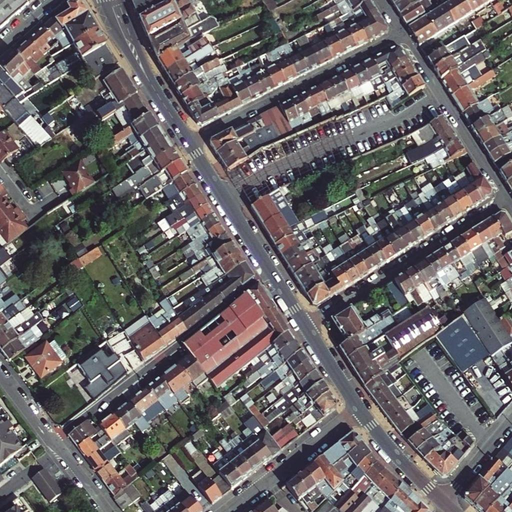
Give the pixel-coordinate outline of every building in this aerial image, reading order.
[(0,0),(0,30),(30,3),(26,0),(0,0)] [(79,0),(74,0),(62,11),(65,14),(59,18),(57,15),(54,18),(63,29),(88,14),(79,0)] [(140,0),(134,4),(139,18),(174,0),(140,0)] [(189,0),(174,0),(139,18),(147,37),(180,21),(177,10),(181,8),(180,5),(190,0),(189,0)] [(191,2),(190,0),(180,5),(181,8),(177,10),(180,21),(196,13),(191,2)] [(268,0),(264,0),(262,1),(264,5),(268,12),(272,10),(274,9),(271,5),(268,0)] [(354,10),(370,0),(369,0),(343,0),(334,6),(318,15),(321,20),(337,10),(340,17),(352,11),(354,10)] [(357,16),(359,16),(364,14),(366,16),(376,10),(370,0),(354,10),(356,13),(357,16)] [(400,0),(395,4),(401,12),(419,1),(420,0),(400,0)] [(434,5),(431,0),(420,0),(419,1),(425,10),(434,5)] [(450,13),(468,2),(466,0),(451,0),(445,4),(450,13)] [(473,11),(491,0),(490,0),(471,0),(468,2),(473,11)] [(426,11),(425,10),(419,1),(401,12),(407,23),(426,11)] [(456,22),(473,11),(468,2),(450,13),(456,22)] [(445,4),(428,14),(433,23),(450,13),(445,4)] [(277,18),(272,10),(268,12),(272,20),(273,21),(277,18)] [(376,10),(366,16),(367,19),(379,36),(386,32),(387,28),(376,10)] [(354,15),(353,14),(352,11),(340,17),(343,23),(349,20),(349,18),(354,15)] [(210,17),(199,22),(196,13),(180,21),(147,37),(156,60),(156,61),(184,44),(189,40),(220,26),(218,23),(216,24),(213,19),(210,17)] [(439,32),(456,22),(450,13),(433,23),(439,32)] [(73,43),(97,30),(88,14),(63,29),(54,18),(45,25),(58,42),(64,48),(73,43)] [(428,14),(409,26),(415,35),(433,23),(428,14)] [(354,15),(349,18),(349,20),(353,26),(358,23),(354,15)] [(488,15),(486,16),(485,15),(479,19),(482,24),(490,19),(488,15)] [(336,26),(339,32),(334,35),(344,54),(356,47),(346,29),(343,23),(340,17),(328,23),(331,28),(336,26)] [(478,23),(475,18),(466,24),(469,28),(462,32),(464,35),(476,28),(475,25),(478,23)] [(379,36),(367,19),(358,23),(368,41),(379,36)] [(286,33),(279,21),(275,24),(280,33),(281,35),(286,33)] [(358,23),(353,26),(346,29),(356,47),(368,41),(358,23)] [(433,23),(415,35),(420,44),(439,32),(433,23)] [(58,42),(45,25),(30,38),(43,54),(48,51),(58,42)] [(81,59),(106,45),(97,30),(73,43),(78,52),(48,70),(45,66),(40,70),(34,75),(40,83),(44,87),(49,83),(49,82),(70,69),(83,62),(81,59)] [(312,36),(309,32),(305,34),(309,41),(313,39),(312,36)] [(301,48),(303,51),(299,53),(309,71),(321,65),(311,46),(309,41),(305,34),(296,38),(301,48)] [(344,54),(334,35),(323,41),(332,59),(344,54)] [(463,36),(456,40),(448,45),(429,57),(435,68),(479,41),(475,35),(466,41),(463,36)] [(448,45),(456,40),(452,35),(444,40),(448,45)] [(43,54),(30,38),(14,52),(28,68),(34,63),(43,54)] [(184,44),(156,61),(164,73),(208,46),(210,49),(214,47),(210,40),(205,42),(204,39),(187,49),(184,44)] [(489,49),(482,39),(479,41),(435,68),(441,78),(479,55),(489,49)] [(281,46),(284,51),(288,58),(297,77),(309,71),(299,53),(298,50),(292,40),(285,43),(281,46)] [(444,40),(425,51),(429,57),(448,45),(444,40)] [(332,59),(323,41),(311,46),(321,65),(332,59)] [(214,47),(210,49),(208,46),(164,73),(173,87),(203,69),(199,62),(223,48),(221,44),(214,47)] [(100,77),(118,65),(106,45),(81,59),(83,62),(95,80),(100,77)] [(284,51),(281,46),(269,51),(286,83),(297,77),(288,58),(281,62),(277,55),(284,51)] [(378,70),(381,68),(388,63),(390,66),(405,56),(400,47),(396,46),(372,58),(378,70)] [(267,60),(271,67),(265,70),(274,89),(286,83),(269,51),(258,57),(261,62),(261,63),(267,60)] [(28,68),(14,52),(6,60),(23,80),(32,73),(28,68)] [(478,62),(482,59),(479,55),(441,78),(452,94),(492,70),(493,69),(490,65),(471,77),(467,70),(478,63),(478,62)] [(396,76),(412,66),(405,56),(390,66),(383,70),(384,72),(381,74),(385,82),(389,80),(396,76)] [(378,70),(372,58),(361,63),(374,87),(380,98),(383,97),(378,87),(385,82),(381,74),(380,72),(378,70)] [(23,80),(6,60),(0,66),(0,68),(22,93),(31,88),(23,80)] [(203,69),(173,87),(180,97),(208,82),(215,78),(223,74),(225,73),(227,72),(221,61),(203,69)] [(247,62),(236,68),(240,76),(251,70),(249,68),(247,62)] [(249,68),(251,70),(254,76),(263,94),(274,89),(265,70),(261,63),(261,62),(257,64),(249,68)] [(40,70),(34,63),(28,68),(32,73),(34,75),(40,70)] [(374,87),(361,63),(350,69),(363,92),(374,87)] [(418,76),(412,66),(396,76),(399,81),(392,85),(389,80),(385,82),(391,93),(418,76)] [(0,68),(0,110),(1,112),(4,115),(17,104),(14,100),(22,93),(0,68)] [(49,83),(71,71),(70,69),(49,82),(49,83)] [(363,92),(350,69),(340,74),(352,97),(358,108),(369,103),(364,94),(363,92)] [(92,112),(95,111),(100,107),(132,86),(121,70),(103,82),(100,77),(95,80),(73,95),(89,119),(94,116),(92,112)] [(495,74),(492,70),(452,94),(462,111),(477,102),(470,90),(495,74)] [(226,99),(218,103),(213,105),(209,97),(187,108),(191,115),(197,123),(203,125),(229,112),(241,105),(232,87),(227,78),(225,79),(223,74),(215,78),(219,85),(226,99)] [(352,97),(340,74),(329,80),(341,103),(346,113),(350,111),(344,101),(352,97)] [(263,94),(254,76),(243,82),(252,100),(263,94)] [(401,100),(424,86),(418,76),(391,93),(386,96),(390,101),(398,96),(401,100)] [(208,82),(180,97),(187,108),(209,97),(213,92),(219,85),(215,78),(208,82)] [(341,103),(329,80),(319,85),(332,110),(336,117),(338,116),(334,107),(341,103)] [(252,100),(243,82),(232,87),(241,105),(252,100)] [(44,87),(40,83),(31,88),(22,93),(14,100),(17,104),(44,87)] [(332,110),(319,85),(308,90),(317,106),(322,115),(332,110)] [(121,103),(136,93),(132,86),(100,107),(95,111),(92,112),(94,116),(89,119),(93,125),(123,106),(121,103)] [(317,106),(308,90),(299,95),(307,111),(317,106)] [(218,103),(213,92),(209,97),(213,105),(218,103)] [(136,93),(121,103),(123,106),(131,118),(114,129),(114,130),(101,138),(104,143),(149,113),(136,93)] [(364,94),(369,103),(372,102),(367,93),(364,94)] [(307,111),(299,95),(289,100),(303,126),(305,130),(315,126),(307,111)] [(393,106),(401,100),(398,96),(390,101),(393,106)] [(477,102),(462,111),(472,127),(493,113),(490,109),(483,98),(477,102)] [(303,126),(289,100),(279,105),(288,123),(295,120),(299,128),(303,126)] [(17,104),(4,115),(11,124),(33,152),(47,142),(43,137),(17,104)] [(493,113),(501,108),(498,104),(490,109),(493,113)] [(505,115),(501,108),(493,113),(472,127),(478,135),(501,122),(500,119),(505,115)] [(248,134),(271,122),(265,112),(211,139),(210,143),(216,152),(240,138),(248,134)] [(126,138),(131,145),(139,139),(158,127),(149,113),(104,143),(98,147),(100,150),(102,153),(126,138)] [(442,115),(421,128),(430,142),(451,129),(442,115)] [(511,124),(511,116),(501,122),(478,135),(483,145),(511,131),(511,125),(511,124)] [(93,125),(89,119),(83,123),(87,129),(93,125)] [(293,124),(296,129),(299,128),(295,120),(288,123),(290,126),(293,124)] [(240,138),(216,152),(222,161),(241,148),(252,143),(275,131),(271,122),(248,134),(240,138)] [(296,129),(293,124),(290,126),(294,134),(298,133),(296,129)] [(126,163),(165,138),(158,127),(139,139),(131,145),(125,149),(125,150),(127,153),(119,158),(123,164),(126,163)] [(417,156),(422,162),(437,153),(458,139),(451,129),(430,142),(416,151),(407,155),(410,160),(417,156)] [(0,131),(0,163),(2,162),(16,151),(0,131)] [(275,131),(252,143),(241,148),(222,161),(227,169),(247,157),(262,148),(274,144),(280,141),(280,140),(275,131)] [(511,142),(511,131),(483,145),(489,154),(511,142)] [(133,174),(172,149),(165,138),(126,163),(133,174)] [(455,158),(466,153),(458,139),(437,153),(440,158),(431,163),(434,168),(444,163),(455,158)] [(500,171),(511,163),(511,142),(489,154),(500,171)] [(144,184),(179,161),(172,149),(133,174),(129,177),(113,187),(120,199),(144,184)] [(119,158),(127,153),(125,150),(117,155),(119,158)] [(111,163),(110,160),(107,161),(113,171),(116,169),(111,163)] [(92,185),(77,161),(61,172),(71,188),(69,190),(73,197),(92,185)] [(162,188),(187,172),(179,161),(144,184),(148,191),(159,184),(162,188)] [(338,165),(343,173),(349,170),(345,162),(338,165)] [(126,163),(123,164),(121,166),(129,177),(133,174),(126,163)] [(451,163),(446,167),(461,191),(472,207),(482,201),(471,185),(467,187),(451,163)] [(511,163),(500,171),(507,182),(511,178),(511,163)] [(467,168),(475,182),(471,185),(482,201),(490,196),(491,191),(474,164),(467,168)] [(343,173),(346,180),(353,177),(349,170),(343,173)] [(169,199),(194,184),(187,172),(162,188),(169,199)] [(448,180),(443,183),(452,197),(463,213),(472,207),(461,191),(457,193),(448,180)] [(436,182),(431,185),(434,188),(453,219),(463,213),(452,197),(447,200),(438,186),(436,182)] [(452,197),(443,183),(438,186),(447,200),(452,197)] [(151,195),(162,188),(159,184),(148,191),(151,195)] [(155,213),(166,206),(170,212),(200,193),(194,184),(169,199),(164,202),(153,209),(155,213)] [(251,207),(270,237),(297,223),(289,209),(290,208),(282,194),(291,189),(289,185),(278,190),(251,207)] [(420,189),(424,195),(433,208),(443,225),(453,219),(434,188),(426,193),(423,187),(420,189)] [(360,189),(353,192),(355,194),(359,200),(364,197),(360,189)] [(172,224),(207,203),(200,193),(170,212),(162,218),(168,227),(172,224)] [(433,208),(424,195),(419,198),(428,212),(433,208)] [(428,212),(419,198),(414,201),(434,231),(443,225),(433,208),(428,212)] [(62,204),(46,215),(51,223),(73,209),(68,201),(62,204)] [(434,231),(414,201),(404,207),(424,237),(434,231)] [(390,205),(393,209),(395,213),(414,243),(424,237),(404,207),(400,210),(395,202),(390,205)] [(181,224),(185,230),(188,227),(213,212),(207,203),(172,224),(174,228),(181,224)] [(17,208),(12,212),(7,205),(0,209),(0,229),(21,213),(17,208)] [(337,220),(346,215),(344,211),(335,216),(337,220)] [(192,239),(219,223),(213,212),(188,227),(191,232),(181,239),(182,242),(178,244),(180,247),(186,243),(192,239)] [(304,218),(305,219),(297,223),(270,237),(275,244),(308,228),(317,224),(323,221),(318,212),(310,216),(310,215),(304,218)] [(388,212),(384,215),(386,219),(405,249),(414,243),(395,213),(390,216),(388,212)] [(511,225),(504,213),(498,212),(491,217),(504,236),(511,230),(511,225)] [(21,224),(26,220),(21,213),(0,229),(0,245),(2,249),(7,245),(26,230),(21,224)] [(380,222),(375,213),(371,216),(395,255),(405,249),(386,219),(380,222)] [(366,219),(371,226),(366,229),(386,261),(395,255),(371,216),(366,219)] [(504,236),(491,217),(480,223),(502,256),(507,253),(498,240),(504,236)] [(199,250),(226,233),(219,223),(192,239),(186,243),(192,254),(195,252),(199,250)] [(502,256),(480,223),(470,230),(483,250),(485,254),(490,251),(494,257),(502,270),(508,266),(502,256)] [(307,232),(310,231),(308,228),(275,244),(281,255),(307,239),(305,236),(308,234),(307,232)] [(358,234),(356,235),(361,243),(377,267),(386,261),(366,229),(358,234)] [(483,250),(470,230),(460,237),(479,267),(482,265),(476,255),(483,250)] [(195,252),(198,256),(202,261),(232,243),(226,233),(199,250),(195,252)] [(315,238),(313,235),(307,239),(281,255),(288,265),(314,249),(309,242),(315,238)] [(74,236),(65,242),(69,247),(78,241),(74,236)] [(479,267),(460,237),(449,244),(465,270),(470,267),(473,271),(479,267)] [(353,238),(350,240),(347,241),(367,273),(377,267),(361,243),(357,245),(353,238)] [(342,245),(339,246),(344,254),(359,278),(367,273),(347,241),(342,245)] [(180,280),(200,269),(203,274),(238,252),(232,243),(202,261),(196,265),(177,276),(180,280)] [(465,270),(449,244),(441,249),(457,275),(465,270)] [(318,253),(314,248),(314,249),(288,265),(294,275),(321,258),(326,255),(322,249),(319,245),(317,247),(321,252),(318,253)] [(80,262),(97,251),(93,246),(76,257),(80,262)] [(330,252),(326,246),(322,249),(326,255),(330,252)] [(336,249),(334,250),(330,252),(350,283),(359,278),(344,254),(341,256),(336,249)] [(457,275),(441,249),(432,255),(449,281),(457,275)] [(511,263),(511,249),(507,253),(502,256),(508,266),(511,263)] [(485,254),(489,260),(494,257),(490,251),(485,254)] [(203,274),(199,275),(206,286),(245,262),(238,252),(203,274)] [(321,258),(327,267),(334,278),(341,289),(350,283),(330,252),(326,255),(321,258)] [(449,281),(432,255),(423,260),(443,291),(447,289),(444,284),(449,281)] [(202,261),(198,256),(193,260),(196,265),(202,261)] [(300,284),(327,267),(321,258),(294,275),(300,284)] [(443,291),(423,260),(411,268),(426,290),(432,299),(438,295),(441,299),(442,299),(444,302),(448,299),(443,291)] [(220,288),(218,289),(225,299),(254,276),(245,262),(206,286),(171,306),(172,308),(176,314),(188,305),(202,295),(207,291),(214,287),(218,285),(220,288)] [(504,280),(511,275),(511,263),(508,266),(502,270),(499,272),(504,280)] [(157,275),(152,267),(147,270),(152,278),(157,275)] [(307,295),(334,278),(327,267),(300,284),(307,295)] [(487,280),(497,273),(494,267),(483,274),(487,280)] [(426,290),(411,268),(403,273),(420,300),(424,298),(421,294),(426,290)] [(64,278),(59,270),(53,274),(58,283),(64,278)] [(468,275),(468,274),(465,270),(457,275),(460,280),(468,275)] [(420,300),(403,273),(393,279),(408,302),(412,300),(419,311),(425,308),(420,300)] [(509,289),(511,287),(511,275),(504,280),(499,284),(504,292),(509,289)] [(158,287),(167,282),(164,278),(155,283),(158,287)] [(307,295),(312,304),(316,305),(341,289),(334,278),(307,295)] [(408,302),(393,279),(385,285),(400,307),(408,302)] [(289,331),(258,284),(183,344),(190,353),(206,373),(217,387),(252,360),(289,331)] [(214,287),(207,291),(202,295),(212,310),(225,299),(218,289),(216,290),(214,287)] [(480,293),(472,298),(476,304),(484,299),(481,295),(480,293)] [(212,310),(202,295),(188,305),(199,320),(212,310)] [(467,310),(476,304),(472,298),(463,304),(467,310)] [(467,310),(462,313),(463,314),(488,353),(489,355),(495,351),(499,349),(511,368),(511,345),(510,342),(511,341),(498,321),(495,317),(492,312),(491,310),(487,304),(487,303),(484,299),(476,304),(467,310)] [(17,310),(23,305),(19,300),(8,309),(0,315),(0,328),(19,313),(17,310)] [(454,309),(459,317),(463,314),(462,313),(467,310),(463,304),(454,309)] [(199,320),(188,305),(176,314),(187,329),(199,320)] [(0,340),(34,314),(28,306),(19,313),(0,328),(0,340)] [(362,325),(350,307),(331,319),(346,342),(390,314),(393,312),(390,307),(377,316),(376,314),(365,321),(364,324),(362,325)] [(166,312),(151,323),(166,345),(187,329),(176,314),(172,308),(166,312)] [(419,311),(415,314),(397,326),(378,338),(386,351),(355,371),(365,385),(380,374),(386,370),(396,363),(434,336),(441,331),(434,321),(427,310),(425,308),(419,311)] [(437,319),(430,308),(427,310),(434,321),(437,319)] [(40,316),(37,312),(34,314),(0,340),(0,348),(1,351),(29,329),(31,328),(28,325),(40,316)] [(378,338),(397,326),(390,314),(346,342),(339,347),(347,358),(378,338)] [(449,325),(441,331),(434,336),(462,373),(479,360),(483,366),(487,372),(490,376),(493,381),(496,386),(499,390),(490,397),(496,406),(502,411),(511,399),(511,389),(508,384),(505,379),(502,374),(499,369),(497,365),(494,362),(492,359),(489,355),(488,353),(463,314),(459,317),(449,325)] [(145,360),(166,345),(151,323),(146,315),(125,330),(145,360)] [(443,315),(437,319),(434,321),(441,331),(449,325),(443,315)] [(498,321),(511,341),(510,342),(511,345),(511,324),(509,320),(506,315),(501,318),(498,321)] [(9,361),(37,339),(29,329),(1,351),(9,361)] [(247,379),(296,341),(289,331),(252,360),(255,364),(243,373),(247,379)] [(378,338),(347,358),(355,371),(386,351),(378,338)] [(114,351),(106,340),(77,363),(90,381),(87,384),(94,396),(128,372),(119,359),(114,351)] [(269,376),(302,350),(296,341),(247,379),(243,382),(246,387),(266,372),(269,376)] [(60,362),(45,342),(25,357),(41,377),(60,362)] [(494,362),(497,365),(499,369),(502,374),(505,379),(508,384),(511,389),(511,368),(499,349),(495,351),(499,358),(494,362)] [(282,381),(308,361),(302,350),(269,376),(260,383),(265,389),(280,378),(282,381)] [(206,373),(190,353),(178,363),(191,378),(193,382),(206,373)] [(290,392),(316,372),(308,361),(282,381),(290,392)] [(177,388),(191,378),(178,363),(162,375),(179,399),(183,403),(191,396),(187,392),(183,395),(177,388)] [(298,401),(322,382),(316,372),(290,392),(286,395),(290,400),(285,405),(288,409),(298,401)] [(380,374),(365,385),(374,398),(389,387),(380,374)] [(179,399),(162,375),(147,386),(166,410),(166,411),(173,406),(170,401),(173,399),(175,402),(179,399)] [(396,381),(389,387),(374,398),(378,404),(388,418),(392,423),(409,410),(412,408),(400,393),(405,390),(396,381)] [(293,421),(329,392),(322,382),(298,401),(302,405),(287,417),(291,423),(293,421)] [(148,424),(166,410),(147,386),(129,400),(148,424)] [(334,409),(336,402),(329,392),(293,421),(296,424),(302,420),(309,428),(334,409)] [(237,401),(230,393),(224,397),(231,406),(237,401)] [(235,410),(246,424),(249,428),(272,457),(282,450),(272,437),(268,433),(264,427),(257,418),(249,408),(241,398),(237,401),(231,406),(235,410)] [(148,424),(129,400),(114,412),(126,429),(135,422),(142,431),(146,428),(148,431),(151,428),(148,424)] [(225,418),(235,410),(231,406),(221,413),(225,418)] [(409,410),(392,423),(401,435),(429,413),(424,408),(414,416),(409,410)] [(11,421),(4,411),(0,413),(0,470),(0,471),(17,459),(21,465),(34,455),(29,448),(26,450),(24,452),(10,434),(12,432),(15,430),(10,424),(11,421)] [(114,412),(99,424),(102,428),(111,440),(116,446),(131,435),(130,433),(126,429),(114,412)] [(437,421),(433,417),(429,413),(401,435),(404,439),(411,446),(416,450),(439,433),(441,431),(445,429),(437,421)] [(97,432),(86,420),(68,434),(78,447),(90,437),(97,432)] [(239,436),(249,428),(246,424),(236,432),(239,436)] [(272,437),(283,429),(279,424),(268,433),(272,437)] [(299,436),(289,424),(283,429),(272,437),(282,450),(299,436)] [(101,437),(94,442),(90,437),(78,447),(87,460),(100,450),(107,444),(111,440),(102,428),(97,432),(101,437)] [(207,435),(202,428),(199,431),(203,437),(207,435)] [(272,457),(249,428),(239,436),(262,466),(272,457)] [(474,445),(463,431),(454,438),(469,451),(474,445)] [(12,432),(10,434),(24,452),(26,450),(12,432)] [(232,435),(234,439),(229,443),(252,473),(262,466),(239,436),(236,432),(232,435)] [(362,442),(356,434),(351,433),(323,455),(332,466),(362,442)] [(439,433),(416,450),(425,459),(443,445),(448,442),(439,433)] [(448,442),(452,447),(448,450),(443,445),(425,459),(442,477),(447,476),(469,451),(454,438),(448,442)] [(116,446),(111,440),(107,444),(114,454),(111,456),(113,459),(121,452),(116,446)] [(222,443),(229,453),(224,457),(242,481),(252,473),(229,443),(226,440),(222,443)] [(362,442),(332,466),(343,481),(371,454),(362,442)] [(511,461),(511,454),(504,447),(495,458),(507,469),(511,464),(511,463),(511,461)] [(109,462),(100,450),(87,460),(96,472),(109,462)] [(219,461),(214,465),(221,475),(222,476),(232,489),(242,481),(224,457),(219,451),(215,455),(219,461)] [(351,490),(377,462),(371,454),(343,481),(349,488),(351,490)] [(343,481),(332,466),(323,455),(312,464),(333,491),(335,489),(343,481)] [(479,477),(485,483),(491,476),(496,480),(507,469),(495,458),(479,477)] [(105,483),(117,474),(109,462),(96,472),(105,483)] [(367,488),(385,469),(377,462),(351,490),(349,488),(333,505),(335,506),(341,511),(344,511),(360,496),(359,494),(362,490),(367,488)] [(122,479),(117,474),(105,483),(115,497),(123,491),(133,483),(140,477),(130,464),(125,468),(130,473),(122,479)] [(333,491),(312,464),(304,470),(320,492),(325,499),(333,491)] [(380,511),(404,487),(385,469),(367,488),(362,490),(359,494),(360,496),(344,511),(380,511)] [(320,492),(304,470),(294,478),(311,499),(320,492)] [(34,482),(52,505),(65,496),(47,472),(34,482)] [(222,476),(221,475),(211,482),(222,496),(232,489),(222,476)] [(491,476),(485,483),(479,477),(465,494),(465,498),(472,505),(496,480),(491,476)] [(311,499),(294,478),(285,485),(298,501),(301,498),(311,511),(312,511),(317,507),(311,499)] [(172,484),(176,489),(171,492),(187,511),(202,511),(203,511),(177,479),(172,484)] [(211,482),(208,479),(198,486),(212,504),(222,496),(211,482)] [(503,483),(501,485),(496,480),(472,505),(479,511),(486,511),(511,484),(511,481),(510,479),(504,484),(503,483)] [(511,484),(486,511),(504,511),(511,503),(511,484)] [(394,511),(412,495),(404,487),(380,511),(394,511)] [(187,511),(171,492),(170,490),(160,498),(171,511),(187,511)] [(153,497),(156,501),(151,506),(155,511),(171,511),(160,498),(157,494),(153,497)] [(122,511),(133,504),(126,495),(116,503),(122,511)] [(412,511),(421,504),(412,495),(394,511),(412,511)] [(23,511),(26,510),(17,497),(10,502),(12,505),(13,507),(6,511),(23,511)] [(276,511),(267,500),(254,509),(256,511),(276,511)] [(143,504),(148,511),(147,511),(155,511),(151,506),(147,501),(143,504)]
